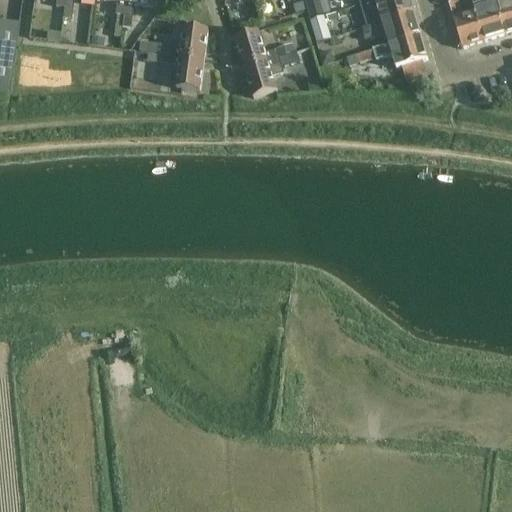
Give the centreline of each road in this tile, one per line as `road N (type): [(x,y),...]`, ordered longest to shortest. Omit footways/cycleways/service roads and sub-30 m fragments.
road 1 (track): [(0,306),(184,293),(289,301),(499,443),(486,511)]
road 2 (residential): [(426,0),(449,73),(511,56)]
